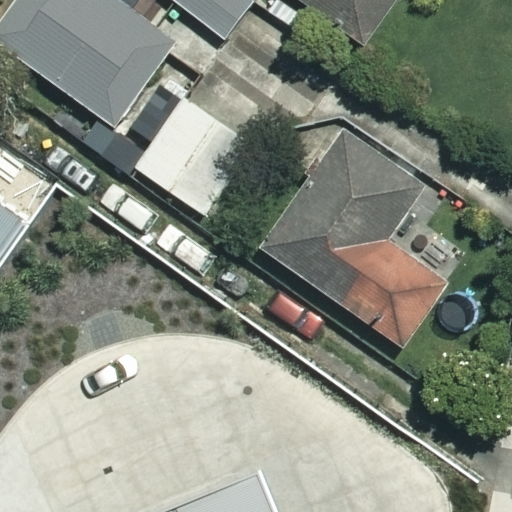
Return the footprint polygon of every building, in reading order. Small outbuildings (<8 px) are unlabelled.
[(196,39),(138,0),(34,0),(4,45),(133,132),(196,39)] [(173,0),(220,37),(248,0),(173,0)] [(413,0),(315,0),(380,46),(413,0)] [(280,118),(212,73),(148,171),(216,215),(280,118)] [(453,197),(356,131),(273,251),(412,347),(456,283),(414,254),(453,197)] [(0,199),(0,260),(29,220),(0,199)] [(270,511),(251,465),(134,511),(270,511)]
